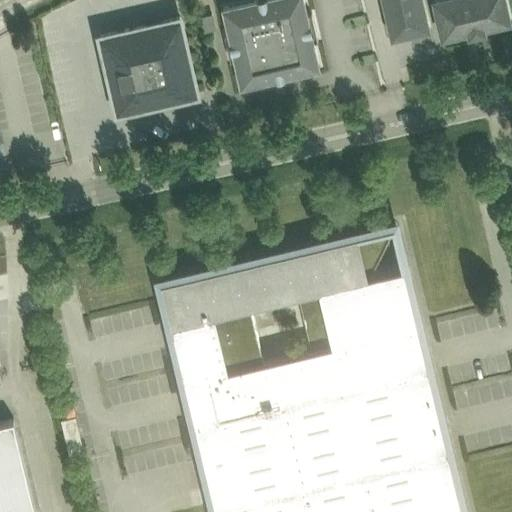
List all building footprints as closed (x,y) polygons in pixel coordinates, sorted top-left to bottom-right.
[(308,13),(305,0),(247,0),(224,5),(230,31),(226,32),(232,59),(236,57),(242,83),(320,65),(314,40),(319,39),(313,12),(308,13)] [(386,0),(394,33),(428,25),(422,0),(386,0)] [(505,0),(436,0),(444,33),(471,27),(472,30),(484,28),(483,24),(510,18),(505,0)] [(208,28),(218,25),(215,9),(204,12),(208,28)] [(119,109),(198,91),(181,15),(101,33),(119,109)] [(367,290),(364,277),(370,275),(396,223),(163,279),(167,298),(173,322),(187,319),(190,333),(181,335),(184,348),(193,346),(200,373),(186,377),(218,511),(464,511),(418,321),(377,331),(370,303),(380,301),(377,288),(367,290)] [(37,511),(15,417),(0,420),(0,373),(4,373),(0,358),(0,511),(37,511)]
